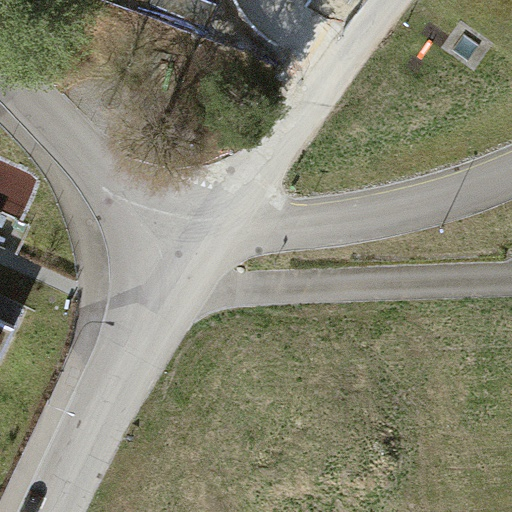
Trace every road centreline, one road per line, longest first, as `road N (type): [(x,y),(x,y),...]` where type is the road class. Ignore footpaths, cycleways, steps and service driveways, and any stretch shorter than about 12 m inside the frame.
road 1 (residential): [(223,215),(265,223),(388,214),(511,175)]
road 2 (residential): [(63,511),(178,265)]
road 3 (residential): [(178,265),(0,62)]
road 4 (residential): [(223,215),(385,0)]
